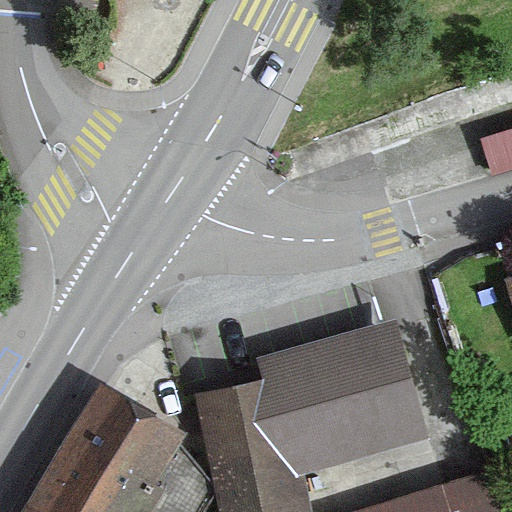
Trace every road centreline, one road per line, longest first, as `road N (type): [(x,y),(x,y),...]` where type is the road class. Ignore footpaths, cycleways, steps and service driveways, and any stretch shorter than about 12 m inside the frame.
road 1 (residential): [(162,214),(258,258),(447,222),(511,199)]
road 2 (secondary): [(0,468),(162,214)]
road 3 (residential): [(9,0),(11,83),(162,214)]
road 4 (secondary): [(162,214),(290,0)]
